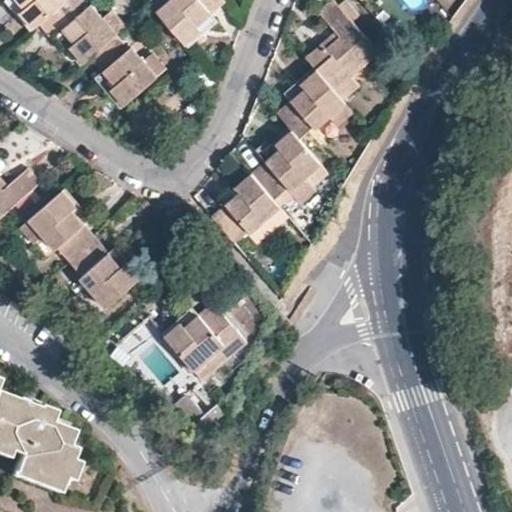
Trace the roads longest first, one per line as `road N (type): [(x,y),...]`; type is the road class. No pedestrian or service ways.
road 1 (residential): [(0,77),(125,159),(154,172),(174,170),(212,139),(268,0)]
road 2 (residential): [(503,6),(453,58),(420,111),(389,178),(378,252)]
road 3 (residential): [(177,511),(131,431),(0,330)]
road 4 (residential): [(426,393),(414,271),(418,182)]
road 5 (residential): [(227,511),(293,367),(322,336)]
road 6 (residential): [(418,182),(503,6)]
road 7 (residential): [(467,511),(426,393)]
